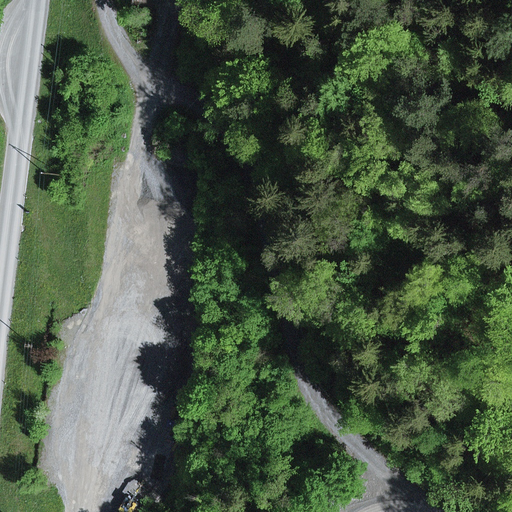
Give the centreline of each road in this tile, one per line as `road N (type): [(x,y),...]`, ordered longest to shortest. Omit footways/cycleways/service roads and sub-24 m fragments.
road 1 (track): [(160,79),(235,144),(272,234),(299,371),(360,455),(425,511)]
road 2 (unclassified): [(37,0),(0,357)]
